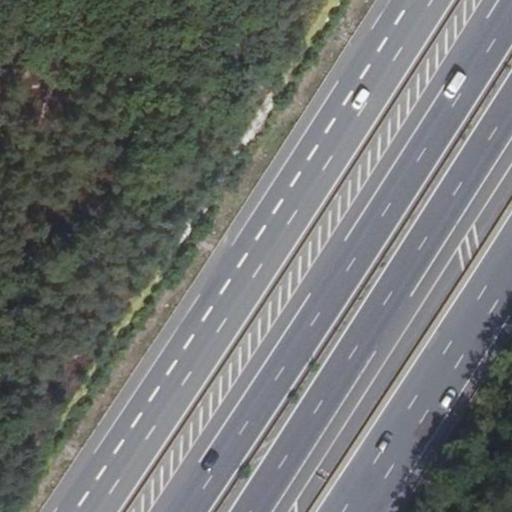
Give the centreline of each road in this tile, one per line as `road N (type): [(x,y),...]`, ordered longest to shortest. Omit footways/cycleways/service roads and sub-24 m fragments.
road 1 (trunk): [(420,0),(86,511)]
road 2 (motorway): [(511,2),(186,511)]
road 3 (motorway): [(251,511),(511,107)]
road 4 (trunk): [(353,511),(511,265)]
